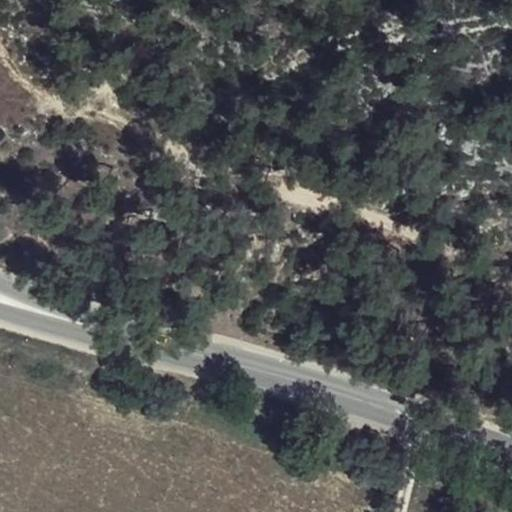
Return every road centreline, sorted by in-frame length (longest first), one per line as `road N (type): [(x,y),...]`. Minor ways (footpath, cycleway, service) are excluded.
road 1 (track): [(511,281),(372,196),(275,185),(224,152),(103,113),(177,35),(182,0)]
road 2 (primary): [(0,296),(75,326),(271,366),(511,454)]
road 3 (track): [(0,47),(66,103),(103,113)]
